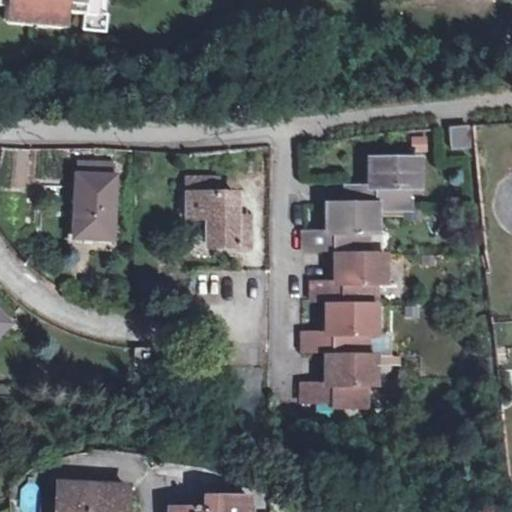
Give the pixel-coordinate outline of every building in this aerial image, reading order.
[(0,0),(0,7),(7,8),(6,20),(11,25),(63,30),(69,25),(69,14),(87,16),(86,31),(107,33),(109,16),(102,15),(95,15),(95,0),(0,0)] [(95,0),(95,15),(102,15),(103,0),(95,0)] [(469,128),(451,130),(453,151),(471,149),(469,128)] [(379,210),(413,211),(413,189),(422,189),(422,161),(371,161),(371,188),(348,188),(348,205),(379,206),(379,210)] [(78,177),(116,178),(116,166),(78,164),(78,177)] [(116,178),(78,177),(75,240),(113,241),(116,178)] [(218,180),(188,180),(188,219),(212,219),(212,248),(252,248),(252,227),(238,227),(238,219),(238,196),(218,196),(218,180)] [(348,205),(328,206),(328,233),(305,233),(305,250),(337,250),(337,256),(370,256),(369,234),(379,234),(379,210),(379,206),(348,205)] [(238,227),(252,227),(252,219),(238,219),(238,227)] [(370,256),(337,256),(337,284),(314,284),(314,301),(328,301),(328,307),(379,307),(379,285),(387,285),(387,257),(370,256)] [(379,307),(328,307),(328,334),(305,334),(305,352),(328,352),(328,357),(370,357),(370,336),(379,335),(379,307)] [(0,335),(10,326),(0,315),(0,335)] [(152,350),(137,349),(137,362),(152,362),(152,358),(152,350)] [(370,357),(328,357),(327,385),(305,385),(305,403),(336,403),(336,408),(369,407),(370,386),(378,386),(378,357),(370,357)] [(126,511),(128,489),(58,486),(57,503),(56,511),(126,511)] [(250,511),(250,500),(206,500),(205,511),(171,511),(170,511),(250,511)] [(56,511),(57,503),(45,503),(44,511),(56,511)]
